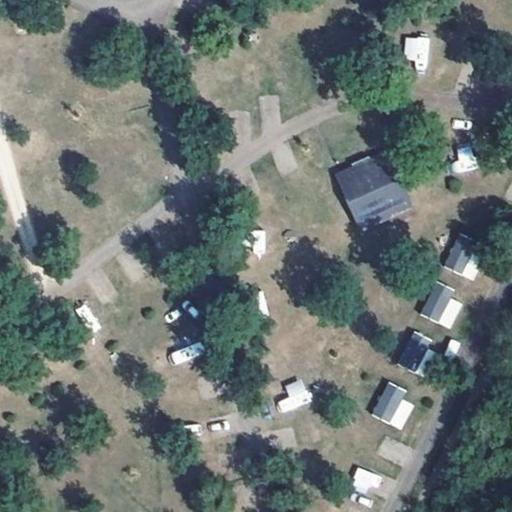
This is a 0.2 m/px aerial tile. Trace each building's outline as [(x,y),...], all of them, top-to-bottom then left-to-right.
[(406,35),(402,64),(426,67),(430,38),(406,35)] [(474,147),(456,147),(456,170),(474,170),(474,147)] [(382,153),(336,173),(357,220),(404,197),(382,153)] [(458,233),(443,267),(472,279),(486,245),(458,233)] [(433,284),(420,315),(451,328),(464,297),(433,284)] [(409,331),(399,367),(424,374),(434,338),(409,331)] [(370,414),(401,430),(417,399),(386,383),(370,414)] [(357,467),(350,485),(375,495),(382,476),(357,467)]
